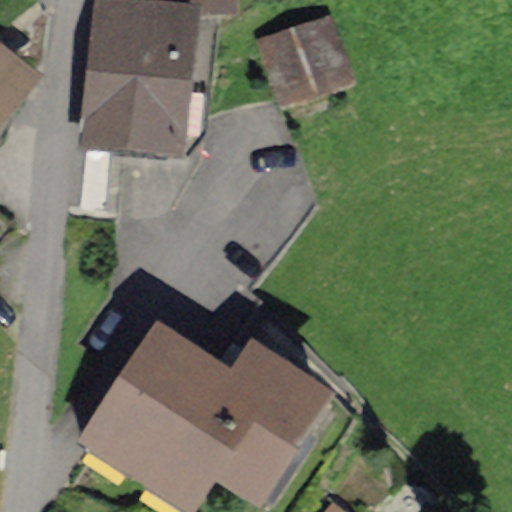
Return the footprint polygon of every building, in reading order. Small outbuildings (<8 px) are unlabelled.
[(225,21),(129,0),(119,0),(87,148),(192,171),(225,21)] [(320,21),(260,39),(279,104),(340,86),(320,21)] [(0,137),(38,92),(0,59),(0,137)] [(0,224),(0,250),(13,236),(0,224)] [(230,369),(161,322),(79,444),(180,511),(193,511),(216,478),(261,508),(337,395),(252,337),(230,369)] [(349,511),(333,500),(324,511),(349,511)]
